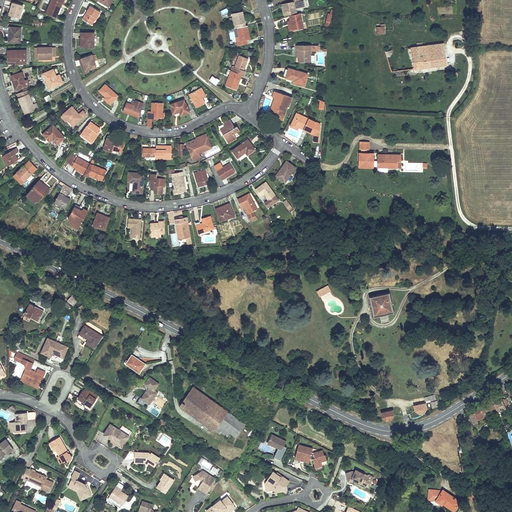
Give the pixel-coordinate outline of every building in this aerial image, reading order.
[(60,0),(52,0),(49,12),(61,16),(66,2),(60,0)] [(97,0),(98,0),(110,8),(115,0),(97,0)] [(289,15),(294,14),(301,13),(300,6),(306,5),(304,0),(297,0),(298,1),(287,3),(289,15)] [(25,5),(14,2),(10,14),(21,17),(25,5)] [(87,21),(93,25),(97,18),(99,20),(103,14),(92,7),(86,16),(89,18),(87,21)] [(234,13),(237,27),(239,27),(249,25),(246,10),(234,13)] [(310,28),(307,12),(301,13),(294,14),(298,31),(310,28)] [(324,26),(329,27),(332,14),(328,13),(324,26)] [(376,34),(384,34),(384,24),(376,24),(376,34)] [(249,25),(239,27),(242,40),(239,41),(240,44),(248,43),(248,39),(252,38),(249,25)] [(22,27),(11,26),(10,39),(13,39),(13,42),(20,43),(22,27)] [(95,34),(82,34),(82,40),(84,40),(84,50),(95,49),(95,34)] [(447,64),(443,41),(387,49),(390,73),(447,64)] [(309,46),(301,45),(301,49),(303,50),(302,62),(314,63),(316,50),(309,49),(309,46)] [(55,46),(40,48),(41,58),(56,57),(56,55),(55,46)] [(9,52),(9,62),(17,61),(17,65),(28,64),(27,51),(9,52)] [(92,55),(82,58),(86,71),(90,70),(96,68),(94,61),(92,56),(92,55)] [(242,68),(241,71),(246,73),(249,74),(250,72),(247,70),(252,58),(243,55),(238,66),(242,68)] [(86,71),(82,58),(79,59),(84,76),(92,74),(90,70),(86,71)] [(54,67),(44,72),(52,88),(66,80),(62,73),(58,75),(54,67)] [(310,75),(291,68),(287,78),(298,81),(297,83),(307,86),(310,75)] [(246,73),(241,71),(235,69),(229,85),(240,90),(243,82),(242,82),(243,78),(245,78),(246,73)] [(23,73),(12,77),(13,81),(15,81),(16,84),(14,85),(17,92),(27,88),(23,73)] [(106,86),(101,93),(108,98),(106,100),(113,105),(120,97),(106,86)] [(201,89),(190,97),(199,108),(206,103),(204,99),(207,97),(201,89)] [(30,91),(17,96),(19,100),(20,99),(27,115),(39,110),(38,109),(41,107),(39,102),(36,104),(30,91)] [(293,97),(275,91),(273,97),(276,98),(271,112),(278,114),(277,118),(284,120),(289,106),(290,106),(293,97)] [(188,99),(176,103),(178,108),(176,109),(178,114),(185,112),(186,115),(195,112),(193,106),(191,106),(188,99)] [(156,102),(155,110),(152,110),(151,119),(156,119),(156,116),(162,117),(169,117),(169,113),(166,113),(166,102),(156,102)] [(129,104),(126,113),(141,118),(144,109),(129,104)] [(72,107),(64,114),(74,126),(82,118),(77,113),(76,114),(74,111),(75,110),(72,107)] [(311,129),(315,118),(299,112),(294,125),(301,128),(302,126),(311,129)] [(239,128),(235,120),(229,123),(231,127),(225,130),(233,144),(242,139),(240,135),(245,132),(242,127),(239,128)] [(102,129),(91,122),(82,136),(94,144),(101,133),(100,132),(102,129)] [(53,126),(43,135),(47,140),(49,139),(57,146),(65,138),(53,126)] [(190,144),(192,147),(197,161),(204,158),(203,154),(215,149),(210,136),(201,140),(190,144)] [(108,139),(105,151),(114,154),(114,152),(122,154),(126,142),(117,139),(116,141),(108,139)] [(260,149),(251,139),(236,149),(243,158),(251,153),(252,154),(260,149)] [(159,159),(159,160),(176,161),(176,147),(170,146),(170,149),(164,148),(164,146),(159,145),(159,149),(159,159)] [(395,171),(394,164),(399,163),(398,158),(376,159),(376,165),(370,165),(370,159),(364,159),(364,155),(368,155),(367,146),(357,147),(357,155),(360,155),(360,159),(356,159),(357,172),(371,172),(371,170),(376,170),(376,171),(387,171),(395,171)] [(17,147),(2,155),(7,166),(19,160),(16,153),(19,151),(17,147)] [(86,147),(84,150),(92,157),(94,154),(86,147)] [(145,158),(159,159),(159,149),(146,148),(145,158)] [(73,167),(87,174),(92,166),(92,165),(79,158),(73,167)] [(297,167),(286,160),(275,176),(285,184),(297,167)] [(38,170),(30,162),(13,178),(25,189),(33,181),(30,178),(38,170)] [(233,164),(220,173),(227,182),(240,173),(233,164)] [(92,166),(87,174),(86,177),(90,179),(91,177),(103,183),(108,174),(92,166)] [(209,171),(197,175),(202,189),(213,185),(209,171)] [(189,172),(177,175),(181,194),(192,192),(189,172)] [(132,175),(131,184),(138,185),(137,194),(145,195),(146,177),(132,175)] [(161,177),(154,176),(153,183),(155,184),(154,191),(158,192),(158,195),(166,196),(167,187),(170,187),(170,181),(161,180),(161,177)] [(41,181),(31,193),(39,200),(41,203),(51,190),(47,187),(46,188),(44,187),(46,185),(41,181)] [(279,200),(266,181),(255,189),(260,197),(263,195),(267,200),(264,203),(268,208),(279,200)] [(39,200),(31,193),(27,197),(36,204),(39,200)] [(61,195),(56,205),(68,211),(73,202),(61,195)] [(249,207),(254,214),(257,211),(261,209),(251,195),(240,202),(245,209),(249,207)] [(288,202),(285,205),(290,211),(293,209),(288,202)] [(231,205),(219,211),(224,222),(237,216),(231,205)] [(84,213),(76,210),(70,222),(74,224),(83,228),(87,219),(90,213),(85,211),(84,213)] [(260,216),(257,211),(254,214),(251,215),(253,220),(260,216)] [(111,220),(100,217),(96,228),(108,231),(111,220)] [(214,219),(205,221),(206,224),(199,226),(201,237),(217,232),(214,219)] [(145,221),(132,220),(131,228),(137,229),(136,239),(143,239),(145,221)] [(190,241),(192,247),(196,246),(191,221),(179,224),(183,242),(190,241)] [(168,233),(167,222),(163,222),(163,224),(159,224),(159,223),(154,224),(154,234),(168,233)] [(83,228),(74,224),(73,228),(81,232),(83,228)] [(330,291),(327,285),(317,291),(320,297),(330,291)] [(394,312),(390,292),(369,296),(373,317),(394,312)] [(73,294),(67,301),(72,304),(73,306),(79,299),(73,294)] [(60,295),(56,299),(67,309),(72,304),(67,301),(60,295)] [(23,314),(38,321),(43,311),(28,303),(23,314)] [(38,328),(42,334),(50,328),(46,322),(38,328)] [(84,325),(79,334),(88,340),(86,343),(95,348),(102,336),(84,325)] [(88,340),(79,334),(77,337),(86,343),(88,340)] [(69,347),(47,338),(41,353),(52,357),(53,354),(64,358),(69,347)] [(35,360),(17,352),(13,360),(25,365),(24,368),(25,369),(20,381),(38,389),(46,372),(37,368),(36,372),(31,370),(35,360)] [(125,363),(139,372),(146,363),(132,353),(125,363)] [(64,358),(53,354),(52,357),(51,359),(62,363),(64,358)] [(155,390),(160,383),(149,376),(144,385),(145,391),(140,399),(150,405),(158,393),(155,390)] [(76,385),(73,389),(86,398),(88,394),(76,385)] [(193,387),(178,405),(214,432),(215,431),(218,432),(219,431),(222,433),(223,432),(229,436),(231,432),(237,438),(246,426),(193,387)] [(86,398),(73,389),(68,397),(81,406),(86,398)] [(430,400),(432,408),(438,406),(435,395),(425,397),(425,400),(412,403),(414,411),(419,414),(425,413),(427,408),(426,401),(430,400)] [(478,407),(469,416),(475,413),(478,420),(483,417),(481,413),(496,407),(497,411),(504,408),(503,405),(506,403),(504,399),(502,400),(501,398),(478,407)] [(6,430),(20,429),(19,417),(30,417),(31,415),(31,413),(31,412),(31,411),(30,410),(29,409),(28,409),(10,410),(10,418),(8,418),(4,419),(5,429),(6,430)] [(394,415),(392,410),(380,412),(382,418),(386,420),(391,419),(394,415)] [(475,413),(469,416),(473,426),(479,424),(478,420),(475,413)] [(111,428),(102,422),(96,432),(104,438),(104,437),(112,442),(118,432),(111,428)] [(104,438),(103,439),(114,446),(121,434),(118,432),(112,442),(104,437),(104,438)] [(285,442),(272,435),(268,443),(278,448),(274,456),(280,459),(284,451),(281,450),(285,442)] [(60,452),(52,436),(44,440),(45,442),(41,444),(44,451),(47,449),(51,456),(52,456),(55,463),(58,461),(58,463),(62,461),(64,458),(62,454),(60,454),(59,452),(60,452)] [(6,439),(0,443),(0,458),(5,455),(4,453),(6,452),(8,454),(14,449),(6,439)] [(312,448),(299,445),(295,458),(299,459),(304,461),(308,462),(310,457),(313,458),(314,465),(321,463),(321,461),(326,460),(325,455),(323,455),(322,450),(314,453),(311,452),(312,448)] [(141,450),(127,449),(126,460),(137,460),(137,459),(138,459),(139,459),(141,460),(147,464),(151,458),(142,453),(142,452),(143,451),(141,450)] [(142,453),(151,458),(152,455),(143,450),(143,451),(142,452),(142,453)] [(31,470),(25,468),(21,478),(27,480),(31,470)] [(46,477),(31,470),(27,480),(41,487),(40,489),(49,493),(54,482),(46,479),(46,477)] [(202,470),(192,476),(195,481),(199,478),(202,480),(199,485),(204,488),(202,490),(206,492),(215,478),(202,470)] [(353,471),(346,473),(349,482),(354,480),(357,479),(365,483),(368,482),(371,483),(374,478),(368,475),(368,476),(357,470),(356,473),(355,472),(353,471)] [(80,474),(74,471),(71,477),(72,478),(69,483),(74,486),(72,489),(77,491),(77,492),(80,491),(83,499),(92,495),(88,487),(86,488),(85,484),(77,480),(80,474)] [(288,482),(280,476),(278,479),(276,477),(277,476),(276,475),(272,473),(267,479),(270,480),(267,483),(264,484),(265,489),(267,491),(273,490),(275,492),(285,491),(285,486),(288,482)] [(174,480),(166,474),(161,481),(157,488),(165,493),(174,480)] [(357,479),(354,480),(369,487),(371,483),(368,482),(365,483),(357,479)] [(113,502),(114,501),(122,506),(124,503),(130,494),(122,489),(117,486),(111,495),(109,498),(110,500),(113,502)] [(452,511),(453,511),(460,503),(442,490),(441,491),(428,489),(426,498),(429,499),(435,500),(439,503),(441,504),(442,505),(452,511)] [(221,499),(206,510),(207,511),(220,511),(224,509),(227,507),(228,509),(234,504),(227,496),(222,501),(221,499)] [(11,511),(35,511),(36,511),(21,504),(21,503),(16,500),(11,511)] [(142,501),(139,509),(147,511),(149,511),(150,511),(157,511),(158,511),(154,511),(151,508),(152,504),(142,501)] [(477,509),(469,502),(467,505),(475,511),(477,509)]
